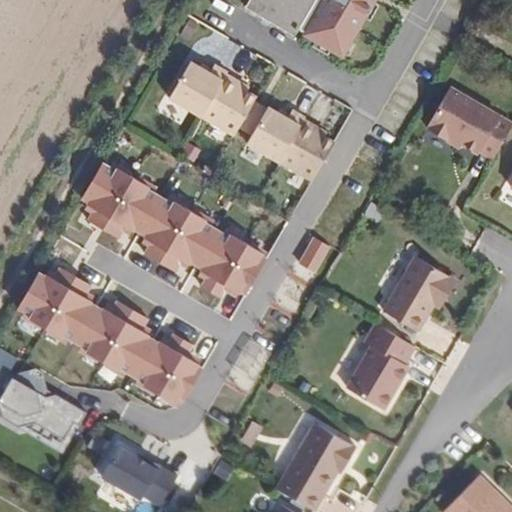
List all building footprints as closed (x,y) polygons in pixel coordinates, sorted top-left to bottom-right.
[(245,0),(240,11),(292,41),(296,35),(316,0),(245,0)] [(316,0),(296,35),(338,59),(360,21),(353,17),(363,0),(316,0)] [(225,72),(227,70),(214,63),(210,69),(189,58),(164,100),(198,118),(225,72)] [(238,79),(225,72),(198,118),(232,137),(236,130),(254,99),(256,95),(236,84),(238,79)] [(511,122),(447,86),(427,123),(429,125),(427,129),(445,139),(447,136),(454,139),(460,143),(476,151),(478,149),(491,157),(511,122)] [(285,114),(268,105),(267,107),(254,99),(236,130),(249,138),(245,144),(278,163),(304,119),(305,117),(288,107),(285,114)] [(313,124),(304,119),(278,163),(312,181),(335,142),(311,129),(313,124)] [(454,139),(447,136),(445,139),(459,146),(460,143),(454,139)] [(270,253),(108,160),(85,198),(247,292),(270,253)] [(333,245),(318,237),(303,265),(318,273),(333,245)] [(446,295),(456,276),(414,253),(383,308),(418,328),(433,301),(436,296),(438,291),(446,295)] [(207,365),(45,270),(23,309),(184,403),(207,365)] [(441,305),(446,295),(438,291),(436,296),(433,301),(441,305)] [(395,384),(408,363),(403,361),(413,343),(374,321),(366,338),(372,341),(346,385),(383,406),(395,384)] [(90,412),(89,411),(58,394),(48,396),(10,375),(2,387),(6,390),(0,400),(0,402),(5,419),(22,427),(36,422),(67,439),(77,421),(82,424),(90,412)] [(254,443),(264,425),(254,419),(245,438),(254,443)] [(344,465),(354,444),(312,422),(283,473),(293,478),(285,493),(314,509),(334,472),(337,467),(339,463),(344,465)] [(182,472),(116,434),(98,466),(164,503),(182,472)] [(237,470),(223,462),(215,477),(229,485),(237,470)] [(339,474),(344,465),(339,463),(337,467),(334,472),(339,474)] [(511,511),(504,505),(500,508),(488,495),(475,483),(445,511),(511,511)] [(286,511),(268,502),(262,511),(286,511)]
